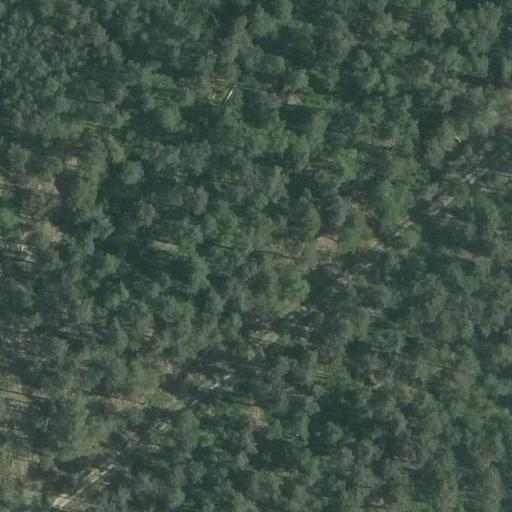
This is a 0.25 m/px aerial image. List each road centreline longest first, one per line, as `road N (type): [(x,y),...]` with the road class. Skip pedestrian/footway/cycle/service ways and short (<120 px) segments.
road 1 (track): [(50,511),(511,148)]
road 2 (track): [(0,276),(33,511)]
